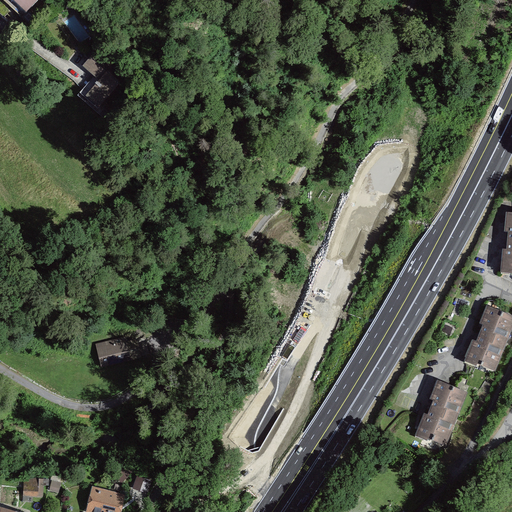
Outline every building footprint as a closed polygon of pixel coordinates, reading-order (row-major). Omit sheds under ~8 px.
[(11,0),(26,14),(38,0),(11,0)] [(105,69),(93,59),(86,67),(98,78),(105,69)] [(128,89),(110,73),(89,95),(107,112),(128,89)] [(511,214),(508,214),(507,232),(511,232),(510,251),(504,251),(503,272),(511,272),(511,214)] [(311,292),(303,321),(316,324),(324,295),(311,292)] [(511,330),(511,317),(488,308),(483,322),(486,324),(478,344),(475,342),(467,360),(496,371),(511,330)] [(126,339),(98,346),(103,369),(131,362),(126,339)] [(466,397),(437,386),(431,401),(435,403),(428,420),(425,419),(417,439),(445,450),(466,397)] [(61,478),(26,477),(25,496),(44,497),(45,490),(61,491),(61,478)] [(94,489),(88,511),(121,511),(125,498),(94,489)]
